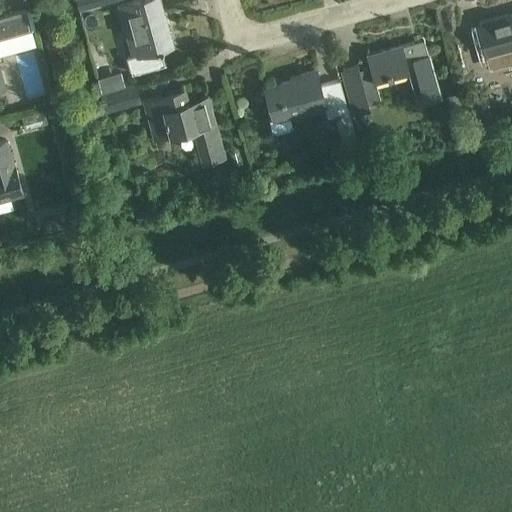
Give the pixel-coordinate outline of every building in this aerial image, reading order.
[(115,0),(77,0),(80,10),(115,0)] [(174,47),(163,9),(160,0),(136,0),(120,5),(134,57),(128,59),(132,74),(164,66),(159,51),(161,50),(161,52),(164,51),(164,50),(174,47)] [(511,15),(479,25),(490,67),(511,61),(511,15)] [(18,16),(0,21),(0,87),(5,86),(0,68),(0,42),(24,36),(18,16)] [(359,66),(357,67),(344,71),(355,113),(370,109),(369,105),(381,102),(375,81),(388,77),(388,79),(393,77),(392,76),(408,71),(418,105),(441,98),(426,44),(416,46),(415,43),(368,56),(371,67),(360,70),(359,66)] [(357,143),(340,81),(321,86),(317,71),(301,75),(302,79),(266,89),(274,120),(270,121),(273,132),(277,134),(290,130),(292,126),(289,116),(325,106),(329,119),(336,117),(344,147),(357,143)] [(141,103),(137,86),(136,83),(101,92),(107,112),(141,103)] [(185,90),(167,95),(145,101),(155,140),(173,135),(172,132),(193,126),(204,164),(224,158),(208,98),(205,99),(206,101),(190,106),(185,90)] [(14,166),(10,153),(7,140),(0,142),(0,200),(23,194),(16,166),(14,166)] [(78,209),(53,216),(58,232),(82,225),(78,209)]
